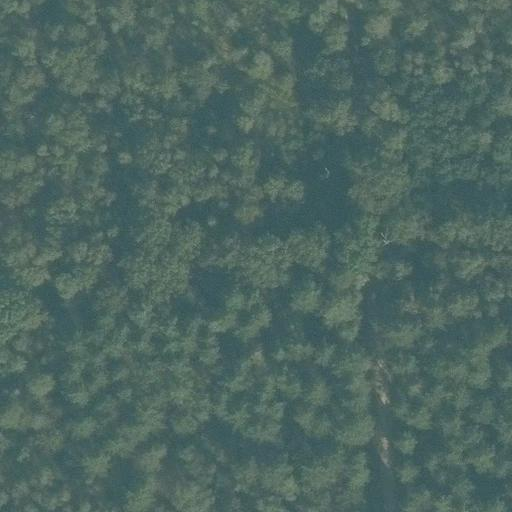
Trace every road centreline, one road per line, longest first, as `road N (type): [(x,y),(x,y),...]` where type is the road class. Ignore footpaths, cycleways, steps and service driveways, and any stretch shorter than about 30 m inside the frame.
road 1 (track): [(369,270),(0,308)]
road 2 (track): [(369,270),(351,0)]
road 3 (track): [(389,511),(369,270)]
